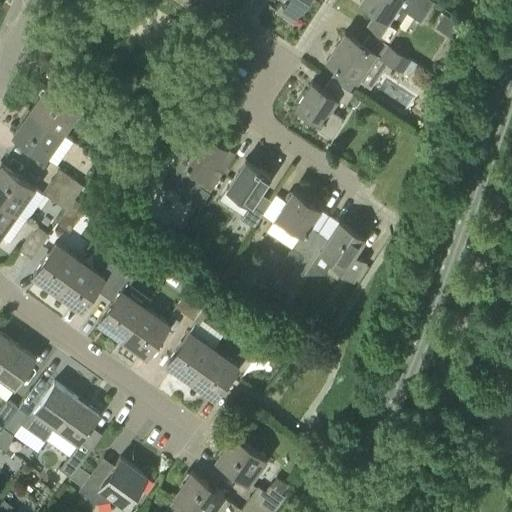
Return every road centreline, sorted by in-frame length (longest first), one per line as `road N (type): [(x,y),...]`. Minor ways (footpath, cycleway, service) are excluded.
road 1 (tertiary): [(341,511),(399,392),(511,69)]
road 2 (residential): [(375,200),(247,112),(284,59),(192,0)]
road 3 (residential): [(211,437),(0,286)]
